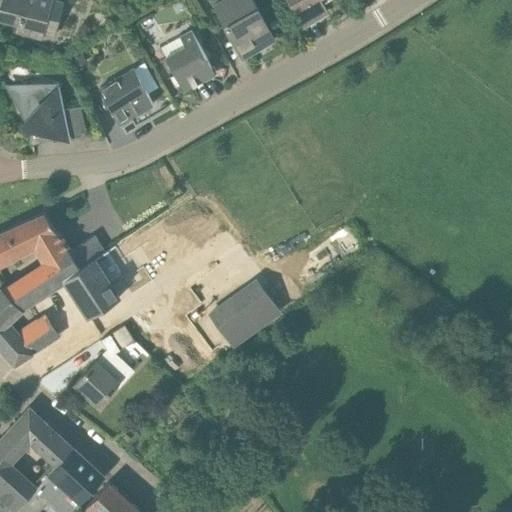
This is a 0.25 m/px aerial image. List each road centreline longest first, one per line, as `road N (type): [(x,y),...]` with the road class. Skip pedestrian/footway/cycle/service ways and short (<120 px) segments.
road 1 (tertiary): [(0,169),(85,165),(149,147),(409,0)]
road 2 (unclassified): [(171,511),(0,367)]
